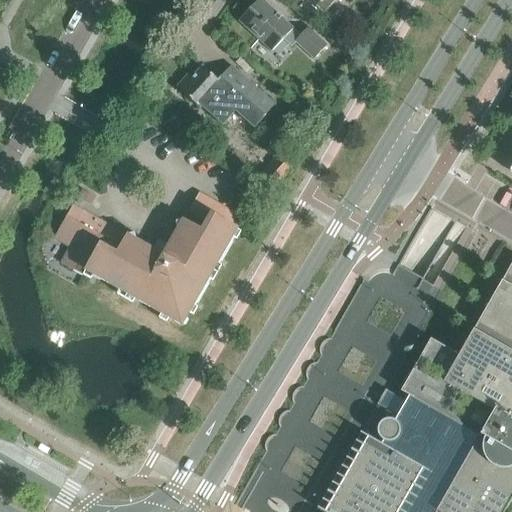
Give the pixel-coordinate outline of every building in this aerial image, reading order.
[(295,43),(314,60),(328,45),(309,27),(300,36),(260,0),(258,0),(238,22),(270,52),(282,40),(291,47),(295,43)] [(234,111),(254,128),(275,104),(242,75),(233,67),(219,83),(202,68),(192,78),(188,75),(176,89),(199,109),(201,107),(222,125),(234,111)] [(235,150),(228,159),(242,172),(249,163),(235,150)] [(275,186),(291,169),(277,157),(262,175),(275,186)] [(77,198),(91,205),(95,198),(81,190),(77,198)] [(208,199),(199,193),(187,214),(204,223),(200,230),(183,220),(174,221),(176,231),(167,246),(163,244),(153,248),(152,250),(137,242),(132,233),(123,234),(81,210),(76,222),(65,215),(52,237),(67,246),(58,262),(80,275),(83,270),(179,325),(235,227),(222,220),(228,210),(208,199)] [(511,262),(458,356),(430,340),(400,392),(408,397),(457,425),(443,450),(463,462),(434,511),(504,511),(511,499),(511,262)] [(434,511),(463,462),(443,450),(457,425),(408,397),(406,402),(386,391),(382,398),(378,406),(397,417),(394,422),(392,421),(391,420),(389,420),(387,420),(385,420),(383,421),(382,422),(380,423),(379,424),(378,426),(377,428),(377,429),(376,431),(377,433),(377,435),(377,436),(378,438),(379,440),(381,441),(382,442),(381,445),(362,434),(318,510),(321,511),(434,511)]
